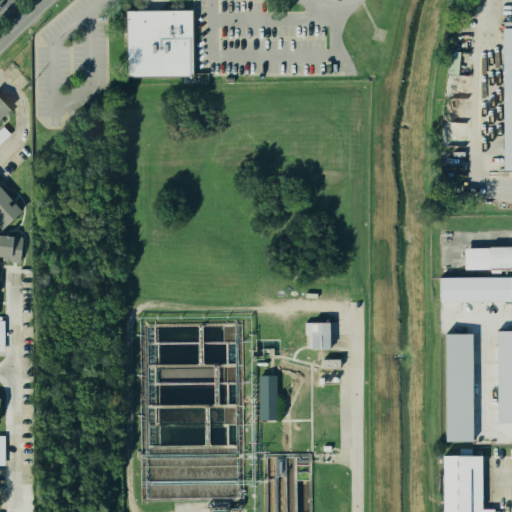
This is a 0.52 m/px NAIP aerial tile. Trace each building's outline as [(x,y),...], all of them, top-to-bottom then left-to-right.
[(125,10),(192,10),(193,73),(126,74),(125,10)] [(511,27),(511,170),(504,170),(501,28),(511,27)] [(0,118),(0,99),(10,109),(0,118)] [(1,229),(0,227),(0,187),(21,211),(1,229)] [(0,258),(0,235),(19,238),(17,260),(0,258)] [(465,248),(511,247),(511,270),(465,270),(465,248)] [(437,276),(511,275),(511,300),(437,301),(437,276)] [(305,322),(330,322),(330,347),(304,346),(305,322)] [(497,330),(511,330),(511,422),(498,422),(497,330)] [(443,333),(472,333),(473,439),(445,440),(443,333)] [(321,358),(340,358),(340,368),(321,368),(321,358)] [(259,373),(276,373),(276,418),(259,418),(259,373)] [(446,455),(446,511),(470,511),(470,468),(483,468),(483,455),(446,455)]
